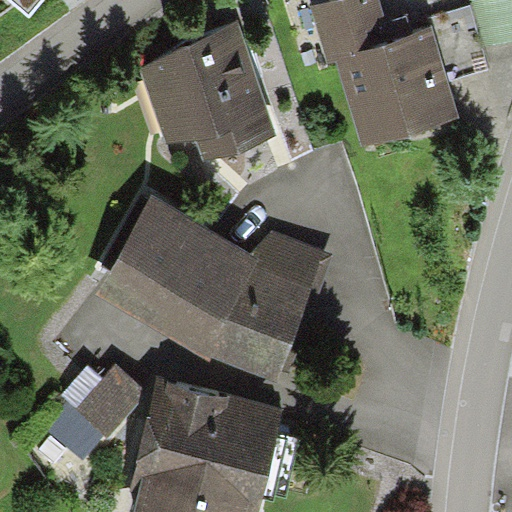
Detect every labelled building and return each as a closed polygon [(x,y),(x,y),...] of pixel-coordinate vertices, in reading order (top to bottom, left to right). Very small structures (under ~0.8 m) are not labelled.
[(381,0),(314,0),(331,53),(337,51),(364,135),(459,105),(429,10),(389,23),(381,0)] [(191,30),(143,63),(168,135),(201,123),(210,148),(279,124),(240,13),(191,30)] [(151,183),(98,276),(213,338),(275,361),(319,239),(279,226),(268,245),(151,183)] [(89,356),(66,385),(108,425),(147,381),(117,356),(106,367),(89,356)] [(155,360),(123,511),(248,511),(275,384),(155,360)]
